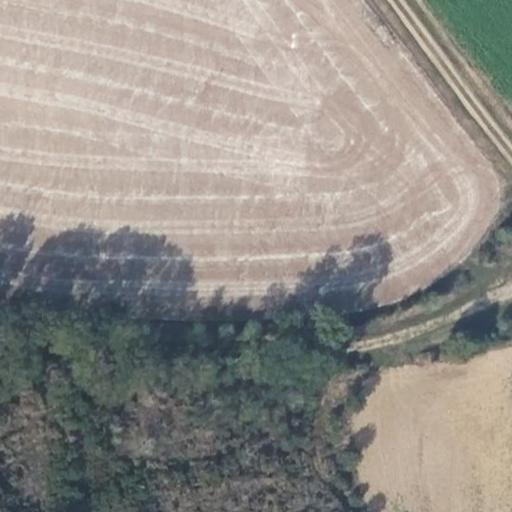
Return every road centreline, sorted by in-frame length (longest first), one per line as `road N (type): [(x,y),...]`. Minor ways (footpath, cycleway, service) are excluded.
road 1 (track): [(511,297),(338,349)]
road 2 (track): [(511,139),(404,0)]
